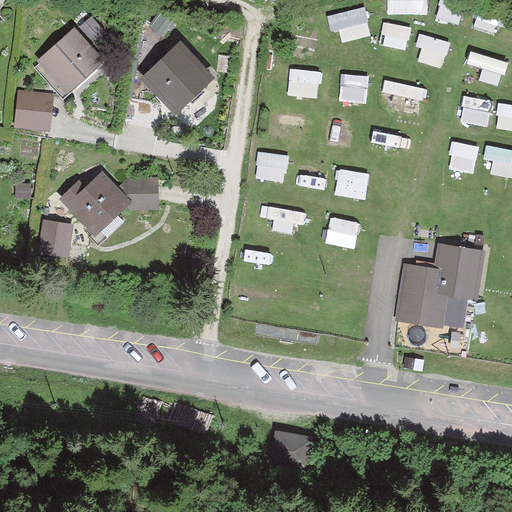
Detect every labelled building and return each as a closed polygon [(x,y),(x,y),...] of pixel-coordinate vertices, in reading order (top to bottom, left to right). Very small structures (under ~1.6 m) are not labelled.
[(429,0),(390,0),(391,12),(430,11),(429,0)] [(369,5),(331,12),(337,41),(374,34),(369,5)] [(383,43),(410,46),(412,23),(386,20),(383,43)] [(425,31),(417,57),(445,65),(452,40),(425,31)] [(39,68),(67,100),(105,68),(78,35),(39,68)] [(139,78),(172,115),(214,78),(182,41),(139,78)] [(475,51),(473,61),(487,64),(485,77),(506,81),(510,58),(475,51)] [(323,95),(325,68),(293,66),(291,93),(323,95)] [(370,100),(372,74),(344,72),(343,98),(370,100)] [(393,78),(387,105),(423,113),(429,86),(393,78)] [(53,95),(19,92),(16,126),(50,129),(53,95)] [(511,101),(503,100),(500,125),(511,126),(511,101)] [(478,170),(483,144),(456,138),(451,165),(478,170)] [(511,145),(495,143),(490,171),(511,174),(511,145)] [(261,150),(259,176),(288,178),(289,153),(261,150)] [(341,167),(338,192),(369,196),(372,170),(341,167)] [(59,200),(95,238),(128,208),(130,210),(159,210),(159,178),(128,178),(119,188),(102,171),(86,187),(79,180),(59,200)] [(335,214),(330,239),(357,245),(363,220),(335,214)] [(71,256),(78,221),(48,215),(41,250),(71,256)] [(404,265),(396,322),(442,329),(447,295),(481,300),(487,255),(438,248),(435,270),(404,265)] [(315,444),(275,436),(269,471),(309,478),(315,444)]
